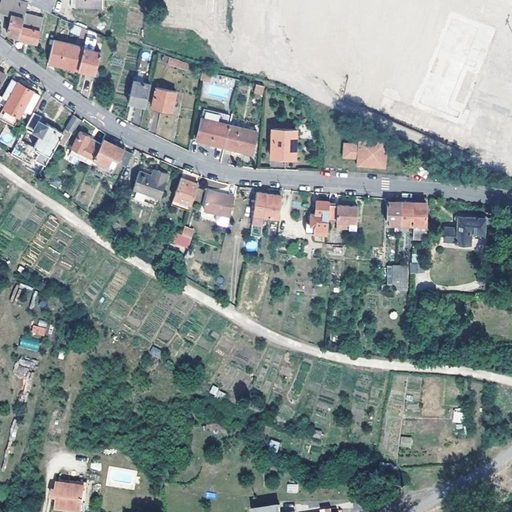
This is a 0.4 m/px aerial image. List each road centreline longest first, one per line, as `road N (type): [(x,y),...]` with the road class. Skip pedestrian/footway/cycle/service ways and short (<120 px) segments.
road 1 (track): [(0,166),(111,245),(304,350),(511,383)]
road 2 (residential): [(511,201),(213,171),(118,128),(0,46)]
